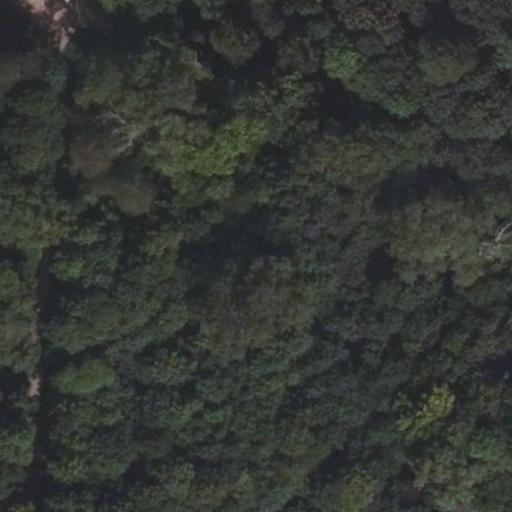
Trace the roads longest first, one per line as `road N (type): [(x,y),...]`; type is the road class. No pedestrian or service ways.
road 1 (track): [(64,0),(29,511)]
road 2 (track): [(511,133),(30,0)]
